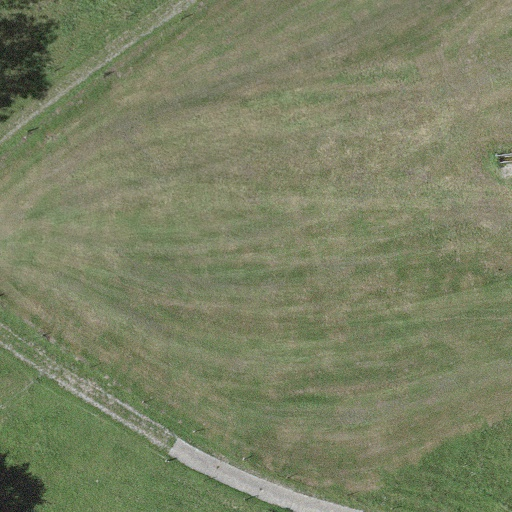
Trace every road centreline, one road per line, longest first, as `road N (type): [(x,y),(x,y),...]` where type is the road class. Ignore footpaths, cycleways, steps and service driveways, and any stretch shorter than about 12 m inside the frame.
road 1 (track): [(330,511),(262,491),(200,459),(0,333)]
road 2 (track): [(0,149),(194,0)]
